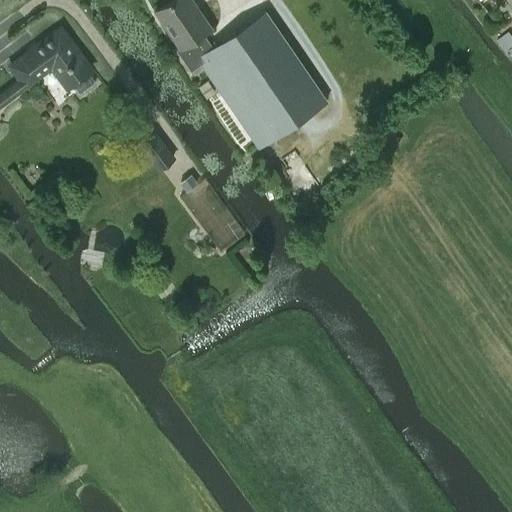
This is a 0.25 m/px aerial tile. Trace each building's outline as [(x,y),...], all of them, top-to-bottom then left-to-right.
[(200,63),(204,67),(212,61),(206,52),(212,45),(203,30),(209,27),(191,0),(167,0),(155,9),(180,45),(175,48),(190,69),(200,63)] [(212,45),(206,52),(212,61),(204,67),(258,146),(326,99),(265,10),(212,45)] [(60,27),(10,64),(20,77),(26,85),(52,66),(67,86),(71,83),(78,94),(95,82),(87,71),(91,69),(60,27)] [(207,79),(198,86),(206,98),(215,91),(207,79)] [(0,92),(0,103),(18,90),(13,83),(0,92)] [(389,125),(375,136),(386,149),(400,138),(389,125)] [(159,167),(173,156),(154,131),(140,142),(159,167)] [(179,182),(185,191),(186,191),(197,182),(190,173),(179,182)]
